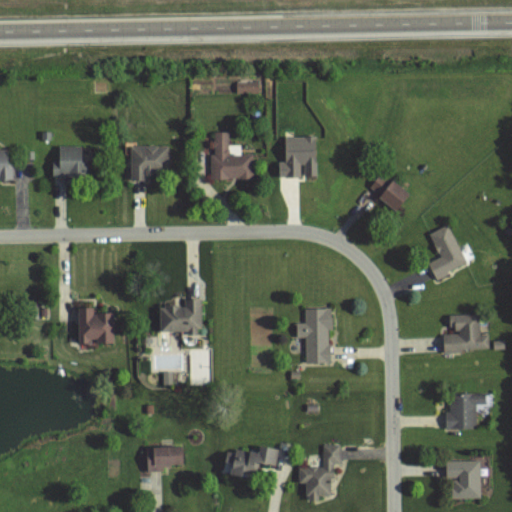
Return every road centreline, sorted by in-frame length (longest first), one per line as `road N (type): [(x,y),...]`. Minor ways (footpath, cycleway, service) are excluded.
road 1 (residential): [(394,511),(385,296),(370,269),(333,239),(303,230),(0,235)]
road 2 (motorway): [(0,31),(511,21)]
